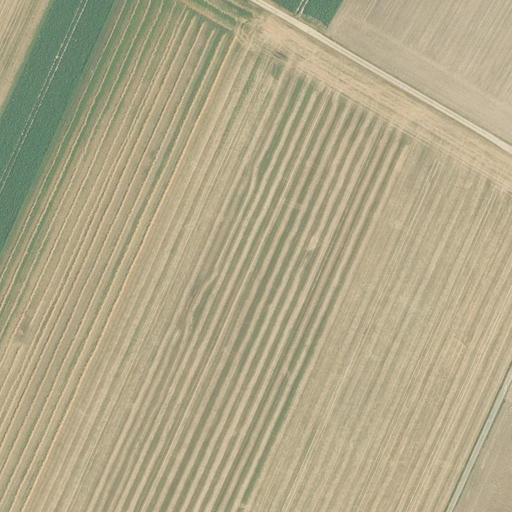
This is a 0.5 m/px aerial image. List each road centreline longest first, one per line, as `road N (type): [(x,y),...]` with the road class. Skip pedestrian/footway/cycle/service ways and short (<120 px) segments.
road 1 (track): [(511,150),(251,0)]
road 2 (track): [(511,372),(450,511)]
